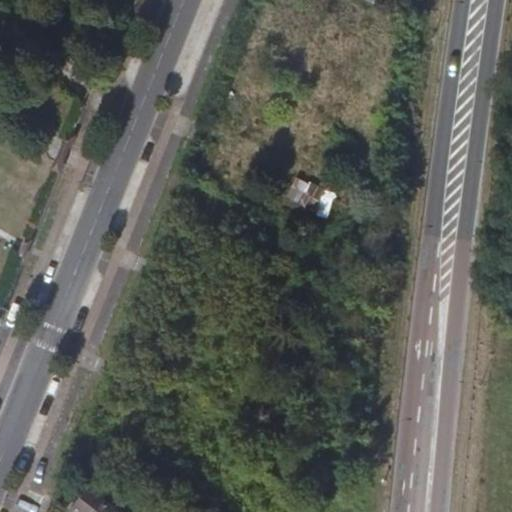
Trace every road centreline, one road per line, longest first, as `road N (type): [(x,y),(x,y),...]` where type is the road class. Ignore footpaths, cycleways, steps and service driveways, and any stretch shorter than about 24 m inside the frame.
road 1 (primary): [(462,0),(398,511)]
road 2 (primary): [(438,511),(498,0)]
road 3 (secondary): [(0,468),(187,0)]
